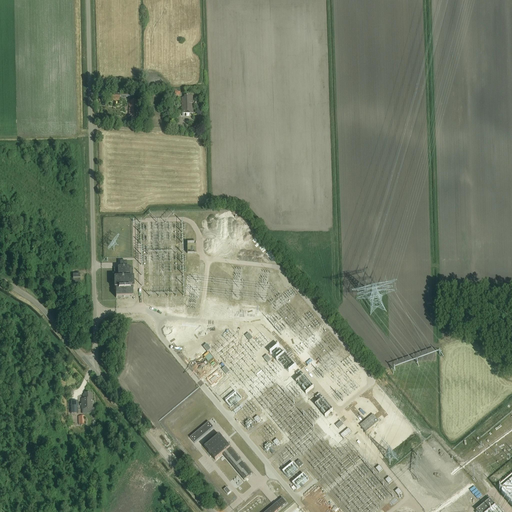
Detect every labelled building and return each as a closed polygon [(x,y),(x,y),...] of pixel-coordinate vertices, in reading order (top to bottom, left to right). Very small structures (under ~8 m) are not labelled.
[(192,105),(193,104),(192,95),(184,96),(184,98),(181,98),(182,114),(192,113),(192,105)] [(129,116),(137,116),(137,102),(135,102),(135,100),(130,100),(130,101),(128,101),(129,116)] [(183,245),(183,253),(188,252),(188,250),(194,249),(194,251),(197,251),(196,241),(187,242),(187,244),(183,245)] [(132,289),(133,289),(133,278),(132,278),(132,268),(129,268),(128,268),(126,268),(126,262),(120,262),(120,268),(117,268),(114,268),(114,279),(114,289),(116,289),(116,298),(132,297),(132,289)] [(278,342),(273,345),(282,358),(287,354),(278,342)] [(314,387),(312,384),(304,375),(300,379),(305,384),(310,390),(314,387)] [(84,399),(82,399),(82,409),(92,409),(92,395),(90,395),(90,393),(85,393),(85,395),(84,395),(84,399)] [(328,413),(332,409),(323,399),(319,402),(328,413)] [(366,432),(379,422),(373,415),(360,425),(366,432)] [(194,443),(213,428),(209,422),(190,438),(194,443)] [(340,435),(344,439),(352,432),(349,428),(340,435)] [(244,481),(252,475),(219,435),(205,448),(215,461),(223,455),(244,481)] [(287,478),(299,470),(292,460),(280,469),(287,478)] [(511,480),(502,489),(501,493),(511,505),(511,480)] [(326,506),(334,500),(318,481),(314,485),(317,489),(326,501),(324,503),(326,506)] [(250,496),(248,498),(254,505),(256,503),(250,496)] [(283,498),(266,511),(276,511),(287,504),(287,503),(287,504),(283,499),(283,498)] [(500,511),(496,506),(490,499),(476,511),(477,511),(488,511),(489,511),(488,511),(500,511)]
